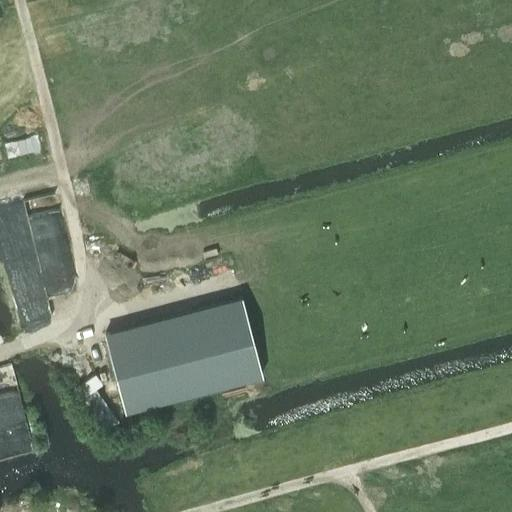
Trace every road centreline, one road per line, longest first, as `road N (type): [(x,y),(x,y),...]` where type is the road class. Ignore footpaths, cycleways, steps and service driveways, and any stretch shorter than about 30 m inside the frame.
road 1 (track): [(212,511),(511,433)]
road 2 (track): [(20,0),(82,268)]
